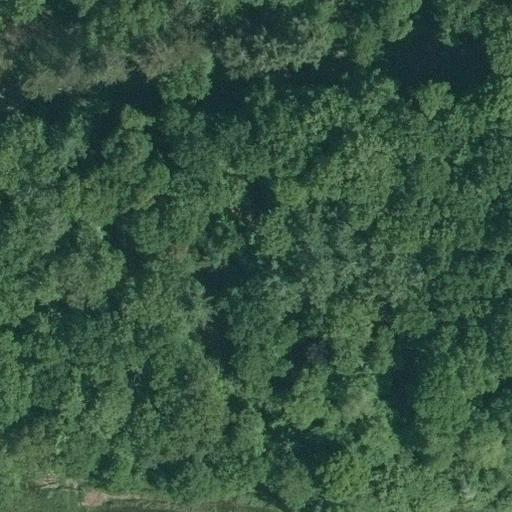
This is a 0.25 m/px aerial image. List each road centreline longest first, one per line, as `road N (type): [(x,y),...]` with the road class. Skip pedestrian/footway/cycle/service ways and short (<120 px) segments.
road 1 (unclassified): [(0,111),(90,71),(511,52)]
road 2 (track): [(36,381),(57,443),(79,471),(260,485),(310,511)]
road 3 (track): [(36,381),(0,216)]
